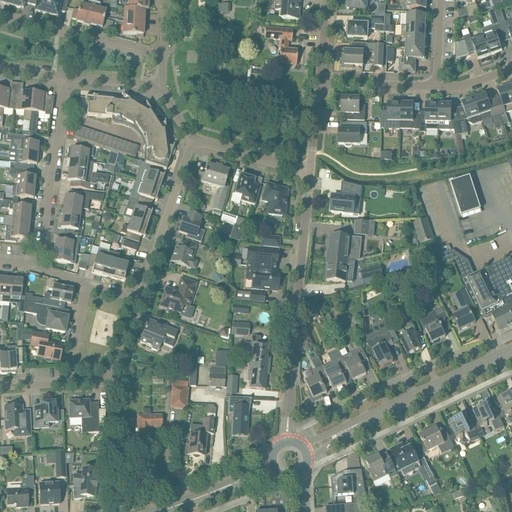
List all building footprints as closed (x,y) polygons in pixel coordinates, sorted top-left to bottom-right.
[(13,0),(12,7),(19,8),(23,9),(24,4),(30,5),(31,0),(13,0)] [(35,12),(39,13),(46,15),(49,0),(31,0),(30,5),(36,6),(35,12)] [(49,0),(46,15),(53,17),(58,18),(59,12),(65,13),(67,4),(68,0),(49,0)] [(129,0),(129,9),(132,10),(139,10),(144,10),(147,11),(148,11),(148,0),(129,0)] [(281,19),(288,20),(298,20),(299,3),(294,3),(293,0),(275,0),(274,11),(281,11),(281,19)] [(350,10),(360,10),(367,11),(367,4),(373,4),(374,2),(374,0),(348,0),(347,1),(347,6),(349,7),(349,11),(350,11),(350,10)] [(407,0),(407,9),(426,10),(426,0),(407,0)] [(83,24),(83,25),(89,27),(89,25),(102,28),(106,12),(99,10),(100,4),(89,1),(87,7),(80,5),(78,11),(74,10),(72,20),(76,21),(76,22),(83,24)] [(221,14),(230,14),(230,5),(222,5),(221,14)] [(476,5),(466,8),(468,16),(478,12),(476,5)] [(376,8),(375,17),(385,17),(385,8),(376,8)] [(124,25),(123,35),(136,36),(138,36),(143,36),(144,10),(139,10),(124,9),(124,25)] [(502,11),(495,13),(498,20),(504,18),(502,11)] [(407,15),(406,26),(425,27),(426,16),(407,15)] [(385,17),(375,17),(370,17),(370,25),(348,24),(348,27),(347,27),(347,35),(348,35),(348,38),(367,39),(368,30),(375,30),(375,26),(384,26),(385,17)] [(511,20),(499,25),(504,38),(510,36),(511,42),(511,20)] [(113,23),(107,21),(105,29),(111,30),(113,23)] [(499,25),(482,32),(483,35),(484,39),(490,56),(502,52),(502,51),(498,40),(504,38),(499,25)] [(401,38),(406,38),(425,39),(425,27),(406,26),(402,26),(401,38)] [(296,66),(297,51),(287,51),(288,42),(291,42),(292,31),(265,29),(264,40),(281,41),(280,50),(279,65),(296,66)] [(483,35),(465,41),(468,51),(474,49),(475,53),(478,59),(477,60),(490,56),(484,39),(483,35)] [(406,38),(406,48),(425,49),(425,39),(406,38)] [(455,58),(455,59),(469,55),(468,51),(465,41),(456,44),(455,58)] [(366,53),(374,53),(374,67),(383,68),(384,45),(352,44),(351,52),(345,52),(345,58),(343,58),(342,69),(353,69),(353,67),(363,67),(363,54),(366,54),(366,53)] [(425,49),(406,48),(405,59),(400,59),(399,73),(415,74),(415,66),(414,66),(415,60),(424,60),(425,49)] [(387,49),(386,62),(394,62),(394,50),(387,49)] [(248,67),(245,95),(259,97),(260,85),(249,84),(251,67),(248,67)] [(502,103),(496,105),(500,118),(506,116),(506,114),(511,111),(511,94),(510,87),(497,91),(497,92),(498,92),(502,103)] [(14,111),(15,94),(9,93),(9,91),(0,89),(0,127),(1,128),(2,119),(3,119),(4,110),(14,111)] [(23,121),(30,121),(33,93),(22,92),(22,95),(15,94),(14,111),(24,112),(23,121)] [(29,133),(29,137),(36,138),(37,122),(38,113),(45,114),(44,116),(51,117),(54,98),(44,97),(44,94),(33,93),(30,121),(29,133)] [(500,118),(496,105),(490,107),(486,96),(486,95),(474,99),(482,123),(493,119),(496,127),(502,125),(500,118)] [(342,107),(341,112),(341,114),(347,115),(347,122),(365,122),(365,107),(360,107),(360,99),(350,99),(350,97),(339,97),(339,107),(342,107)] [(144,159),(143,164),(163,171),(166,171),(169,163),(166,162),(169,154),(166,154),(166,149),(168,148),(167,139),(165,139),(164,131),(161,132),(159,127),(161,126),(156,118),(154,120),(149,113),(147,114),(143,112),(144,109),(136,105),(135,107),(128,102),(127,105),(122,104),(122,102),(120,101),(120,104),(113,103),(113,101),(94,99),(93,104),(88,106),(87,116),(111,118),(112,121),(113,122),(114,124),(115,125),(116,125),(123,126),(128,128),(133,131),(137,134),(141,140),(143,144),(144,149),(145,154),(144,159)] [(482,123),(474,99),(461,104),(462,104),(467,121),(468,120),(469,124),(474,126),(482,123)] [(381,130),(400,130),(401,104),(388,104),(388,105),(388,116),(381,116),(381,130)] [(401,104),(400,129),(412,130),(419,130),(419,117),(413,117),(413,105),(414,105),(401,104)] [(437,131),(438,105),(426,105),(426,106),(426,117),(419,117),(419,130),(419,133),(426,134),(426,131),(437,131)] [(451,123),(451,106),(452,106),(452,105),(438,105),(437,131),(454,131),(458,156),(464,155),(462,137),(461,135),(459,122),(453,123),(451,123)] [(468,134),(466,121),(459,122),(461,135),(462,137),(467,137),(467,134),(468,134)] [(339,130),(339,145),(345,145),(345,146),(347,148),(351,148),(352,147),(352,145),(360,146),(360,136),(367,136),(367,124),(341,123),(340,130),(339,130)] [(16,147),(16,153),(37,155),(38,144),(27,143),(27,137),(22,136),(7,135),(7,141),(14,142),(13,147),(16,147)] [(70,160),(94,163),(87,162),(88,157),(92,157),(93,147),(92,147),(87,145),(82,143),(77,142),(76,141),(75,149),(68,149),(67,160),(70,160)] [(10,163),(10,169),(24,171),(25,165),(36,166),(37,155),(16,153),(15,164),(10,163)] [(392,161),(392,153),(381,153),(380,161),(392,161)] [(68,171),(92,174),(94,163),(70,160),(68,171)] [(139,169),(135,181),(160,189),(163,181),(160,180),(163,171),(143,164),(141,163),(139,169)] [(199,173),(197,182),(206,185),(220,189),(218,194),(226,196),(228,188),(224,187),(226,181),(229,171),(221,169),(221,168),(216,166),(215,167),(207,165),(204,175),(199,173)] [(17,181),(17,187),(34,188),(35,177),(24,176),(24,171),(10,169),(9,175),(9,176),(13,181),(17,181)] [(68,171),(67,182),(71,182),(70,188),(80,190),(93,192),(94,185),(99,183),(107,184),(109,176),(92,174),(68,171)] [(233,195),(230,202),(239,205),(240,201),(254,206),(257,197),(260,187),(253,186),(254,180),(240,176),(238,185),(236,184),(233,194),(233,195)] [(470,177),(450,184),(461,217),(481,210),(470,177)] [(160,189),(135,181),(129,199),(151,207),(154,197),(157,198),(160,189)] [(333,196),(331,212),(343,214),(343,215),(353,216),(354,200),(361,200),(362,188),(361,188),(345,183),(342,183),(341,193),(342,194),(342,197),(340,197),(333,196)] [(267,215),(285,217),(287,190),(267,184),(262,202),(268,204),(267,215)] [(34,188),(17,187),(14,187),(13,198),(33,200),(34,188)] [(102,203),(104,196),(100,195),(90,194),(70,191),(69,197),(65,197),(63,208),(81,210),(81,209),(88,211),(89,201),(102,203)] [(129,199),(123,218),(131,220),(147,226),(150,217),(148,216),(151,207),(129,199)] [(13,211),(12,217),(32,218),(33,208),(17,206),(18,202),(3,201),(2,201),(2,209),(9,209),(9,211),(13,211)] [(214,203),(212,210),(221,212),(223,206),(214,203)] [(63,208),(62,218),(79,221),(81,210),(63,208)] [(199,230),(201,224),(199,224),(201,217),(188,213),(184,224),(182,223),(178,233),(187,235),(186,239),(200,244),(204,232),(199,230)] [(12,217),(11,228),(29,229),(29,222),(31,223),(32,218),(12,217)] [(64,230),(63,236),(81,238),(83,221),(79,221),(62,218),(59,218),(58,229),(64,230)] [(236,218),(234,225),(247,230),(250,222),(236,218)] [(147,226),(131,220),(129,227),(123,226),(121,234),(126,235),(125,239),(139,243),(142,234),(145,235),(147,226)] [(427,220),(413,224),(420,245),(434,240),(427,220)] [(369,237),(370,223),(355,222),(354,236),(369,237)] [(229,235),(228,240),(238,243),(247,231),(247,230),(234,225),(233,225),(229,235)] [(28,240),(29,229),(11,228),(6,227),(4,242),(16,243),(16,239),(28,240)] [(56,241),(54,252),(77,255),(78,244),(80,244),(81,238),(63,236),(63,242),(56,241)] [(360,260),(362,239),(353,238),(331,236),(329,260),(355,263),(355,261),(360,260)] [(261,247),(269,247),(279,248),(280,239),(270,238),(262,237),(261,247)] [(122,247),(136,251),(139,245),(123,241),(122,247)] [(186,267),(195,270),(198,262),(192,260),(196,247),(190,246),(181,242),(178,249),(176,248),(171,262),(186,267)] [(91,274),(92,274),(102,276),(109,252),(98,249),(96,256),(90,255),(90,257),(87,266),(93,268),(91,274)] [(251,289),(277,292),(278,291),(280,289),(281,284),(278,282),(279,274),(275,274),(276,265),(277,265),(278,252),(248,249),(246,262),(248,262),(246,280),(252,281),(251,289)] [(453,251),(439,256),(440,257),(443,265),(454,261),(467,290),(468,289),(482,320),(485,319),(486,320),(493,317),(495,322),(500,333),(511,326),(511,297),(496,265),(483,271),(474,275),(468,261),(453,251)] [(77,255),(54,252),(53,263),(76,266),(77,255)] [(102,276),(113,279),(119,254),(109,252),(102,276)] [(87,266),(90,257),(82,254),(78,269),(86,271),(87,266)] [(119,254),(113,279),(124,282),(123,282),(128,265),(118,262),(120,254),(119,254)] [(511,261),(511,262),(510,258),(496,265),(511,297),(511,261)] [(353,283),(355,263),(329,260),(327,282),(346,284),(346,282),(353,283)] [(382,269),(361,273),(364,286),(385,281),(382,269)] [(224,280),(219,272),(211,277),(216,285),(224,280)] [(0,288),(0,303),(9,304),(12,280),(5,279),(5,277),(1,277),(0,279),(1,279),(0,288)] [(166,289),(160,308),(167,310),(166,312),(172,314),(173,312),(180,315),(180,317),(190,320),(193,309),(189,308),(196,284),(190,282),(181,279),(176,293),(166,289)] [(25,303),(26,295),(26,294),(21,294),(23,281),(12,280),(9,304),(16,305),(18,314),(24,314),(24,313),(25,303)] [(70,304),(73,290),(56,286),(55,293),(52,293),(52,295),(45,294),(42,306),(55,308),(56,302),(70,304)] [(481,321),(482,320),(476,307),(468,289),(453,296),(462,314),(454,318),(460,331),(475,324),(470,312),(476,309),(481,321)] [(250,293),(249,303),(264,305),(265,294),(250,293)] [(35,305),(36,298),(32,297),(32,295),(26,295),(25,303),(31,304),(35,305)] [(33,315),(37,316),(36,318),(36,321),(38,324),(40,326),(42,327),(46,328),(46,330),(55,332),(65,334),(67,323),(63,322),(64,317),(60,316),(61,310),(55,308),(42,306),(35,305),(33,315)] [(232,305),(231,314),(235,314),(235,310),(242,311),(242,315),(248,315),(249,307),(232,305)] [(410,306),(404,309),(409,320),(416,317),(410,306)] [(442,331),(450,327),(451,330),(452,330),(442,309),(420,319),(425,330),(432,344),(445,338),(442,331)] [(148,347),(152,348),(151,349),(157,352),(158,350),(159,351),(161,344),(172,349),(175,341),(174,341),(177,332),(158,324),(149,321),(145,329),(147,330),(145,335),(143,334),(139,343),(148,347)] [(231,336),(248,337),(249,323),(238,322),(237,325),(232,325),(231,336)] [(400,339),(404,346),(408,355),(421,349),(416,339),(418,338),(413,327),(403,331),(406,337),(400,339)] [(219,332),(219,336),(227,339),(228,330),(224,329),(219,332)] [(381,368),(393,362),(386,348),(393,345),(387,333),(367,342),(373,355),(375,354),(381,368)] [(33,334),(30,346),(39,348),(37,358),(46,360),(47,361),(50,362),(52,361),(59,362),(62,346),(47,343),(48,337),(33,334)] [(251,344),(250,361),(258,362),(258,366),(269,367),(270,358),(267,358),(268,346),(259,345),(260,340),(258,338),(254,338),(252,339),(252,344),(251,344)] [(8,355),(7,355),(8,374),(15,374),(16,371),(16,365),(22,365),(22,355),(22,342),(17,342),(17,347),(7,348),(8,355)] [(191,349),(188,387),(195,387),(198,349),(191,349)] [(361,363),(367,360),(362,349),(343,358),(345,363),(345,364),(347,370),(353,381),(366,375),(361,363)] [(326,373),(325,373),(328,379),(333,391),(347,384),(341,372),(347,370),(345,364),(345,363),(343,358),(342,358),(339,353),(337,350),(328,355),(334,369),(326,373)] [(211,364),(210,368),(209,368),(208,388),(215,388),(215,391),(220,391),(220,388),(224,388),(226,353),(216,352),(215,364),(211,364)] [(8,374),(7,355),(0,355),(0,372),(1,375),(8,374)] [(328,379),(325,373),(326,373),(319,358),(311,361),(316,370),(312,372),(315,378),(305,382),(310,392),(307,393),(312,404),(323,399),(322,396),(327,393),(322,382),(328,379)] [(258,362),(250,361),(248,382),(250,383),(249,389),(265,391),(266,375),(268,375),(269,367),(258,366),(258,362)] [(237,390),(237,377),(227,377),(226,389),(237,390)] [(170,409),(187,410),(188,389),(187,389),(188,383),(173,382),(173,387),(171,387),(170,409)] [(503,411),(497,414),(500,420),(511,414),(511,395),(511,393),(497,400),(503,411)] [(243,408),(243,399),(229,398),(229,414),(234,414),(233,435),(246,436),(247,408),(243,408)] [(82,434),(99,433),(98,404),(83,404),(82,403),(82,402),(80,402),(69,402),(70,419),(81,419),(82,434)] [(64,423),(63,412),(57,412),(57,411),(55,411),(55,403),(40,403),(40,408),(33,409),(34,429),(49,428),(49,424),(64,423)] [(5,407),(4,407),(5,431),(14,431),(14,438),(31,437),(30,411),(22,411),(22,407),(14,407),(14,405),(5,405),(5,407)] [(478,423),(473,426),(475,431),(476,431),(480,429),(491,424),(495,433),(504,429),(500,420),(497,414),(495,408),(489,411),(486,405),(473,411),(478,423)] [(137,417),(138,435),(138,445),(150,444),(150,429),(162,428),(162,416),(150,416),(150,409),(142,410),(142,416),(137,417)] [(454,435),(449,437),(451,443),(467,436),(471,445),(479,441),(479,440),(477,436),(475,431),(473,426),(470,420),(465,422),(462,417),(449,423),(454,435)] [(188,454),(188,456),(204,457),(205,447),(206,438),(207,434),(214,435),(215,421),(203,420),(202,427),(191,426),(190,436),(189,445),(189,446),(188,448),(188,454)] [(451,443),(449,437),(447,434),(440,437),(436,429),(420,437),(427,452),(438,447),(442,455),(455,449),(451,443)] [(475,431),(477,436),(479,440),(484,437),(483,434),(480,429),(476,431),(475,431)] [(101,445),(94,441),(91,447),(98,451),(101,445)] [(403,477),(421,469),(411,447),(410,448),(411,448),(401,453),(399,447),(392,450),(391,450),(397,463),(392,465),(396,473),(401,471),(403,477)] [(11,448),(0,448),(0,457),(12,457),(11,448)] [(55,455),(56,479),(66,479),(65,454),(55,455)] [(398,477),(396,473),(392,465),(390,460),(383,464),(379,456),(373,459),(372,457),(363,462),(373,483),(388,476),(390,480),(398,477)] [(5,458),(0,463),(6,469),(10,464),(5,458)] [(74,476),(73,479),(73,489),(74,501),(82,500),(82,497),(94,498),(95,488),(96,488),(97,481),(96,481),(97,470),(83,469),(82,477),(74,476)] [(494,472),(486,474),(488,480),(496,478),(494,472)] [(325,480),(325,481),(326,495),(356,492),(357,507),(354,507),(354,511),(367,511),(363,482),(341,484),(341,476),(328,477),(326,478),(325,480)] [(463,477),(458,483),(463,488),(469,483),(463,477)] [(7,491),(7,507),(16,507),(16,509),(28,508),(27,488),(34,487),(33,478),(26,478),(26,482),(23,482),(20,485),(21,490),(7,491)] [(433,479),(426,482),(434,497),(440,494),(433,479)] [(58,484),(39,485),(40,506),(59,505),(58,484)] [(493,486),(487,487),(488,494),(495,492),(493,486)]
